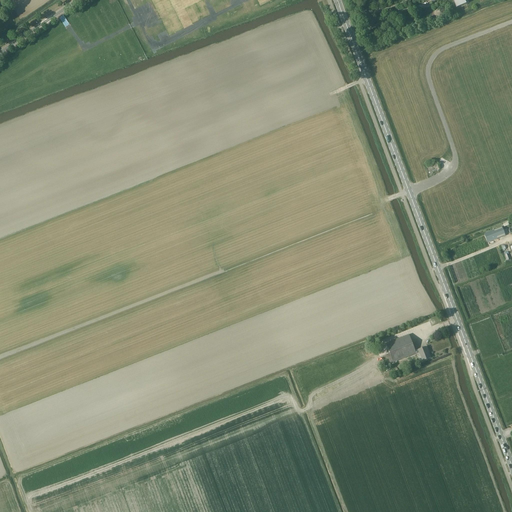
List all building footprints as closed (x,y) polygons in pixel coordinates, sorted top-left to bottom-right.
[(452,0),(456,8),(461,6),(463,10),(468,8),(465,1),(464,0),(452,0)] [(440,8),(435,10),(435,16),(440,19),(445,16),(445,10),(440,8)] [(429,174),(438,170),(435,163),(426,166),(429,174)] [(487,243),(505,236),(502,227),(484,234),(487,243)] [(389,353),(386,354),(385,355),(388,362),(389,361),(390,363),(393,362),(393,363),(419,352),(422,361),(430,358),(426,347),(415,351),(409,335),(386,344),(389,353)]
